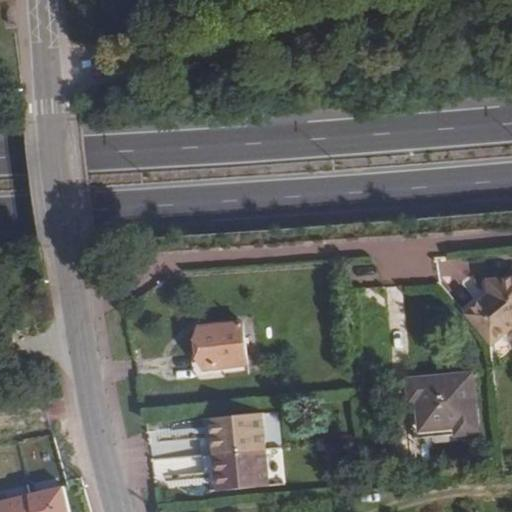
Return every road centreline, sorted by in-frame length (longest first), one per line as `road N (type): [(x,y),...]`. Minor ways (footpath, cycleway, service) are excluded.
road 1 (secondary): [(42,0),(77,321),(118,511)]
road 2 (trunk): [(0,214),(511,181)]
road 3 (trunk): [(511,125),(0,156)]
